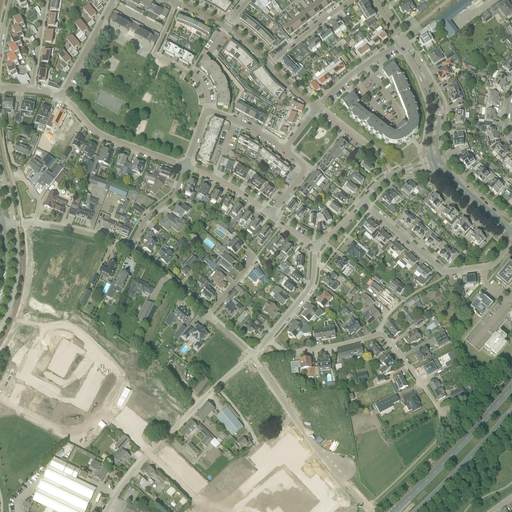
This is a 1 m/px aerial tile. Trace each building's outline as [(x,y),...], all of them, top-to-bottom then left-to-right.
[(25,0),(24,0),(17,0),(19,7),(21,6),(23,10),(28,7),(27,4),(25,0)] [(61,4),(61,0),(55,0),(53,0),(51,0),(52,0),(50,11),(49,11),(60,13),(60,8),(57,7),(58,5),(61,4)] [(105,0),(104,0),(84,0),(89,5),(91,4),(98,12),(103,8),(101,6),(102,4),(101,2),(103,0),(104,0),(105,1),(105,0)] [(126,0),(128,1),(125,6),(130,9),(134,0),(126,0)] [(134,0),(130,9),(134,11),(137,6),(138,7),(139,4),(144,7),(147,0),(134,0)] [(153,3),(153,2),(148,0),(147,0),(144,7),(148,9),(147,12),(148,12),(146,18),(151,20),(157,8),(154,7),(155,4),(153,3)] [(223,0),(220,0),(216,8),(221,10),(226,2),(223,0)] [(265,8),(270,3),(271,3),(267,0),(258,0),(259,1),(257,3),(256,3),(254,5),(258,8),(261,10),(264,12),(267,15),(269,13),(265,8)] [(267,0),(271,3),(270,3),(279,14),(281,12),(279,9),(279,8),(272,0),(267,0)] [(324,10),(328,6),(323,0),(320,0),(318,2),(324,10)] [(368,3),(367,3),(365,0),(356,6),(360,11),(369,5),(368,3)] [(469,5),(476,0),(462,0),(461,2),(466,9),(470,6),(469,5)] [(232,5),(227,2),(226,2),(221,10),(225,14),(232,5)] [(319,13),(324,10),(318,2),(313,5),(319,13)] [(511,14),(511,10),(506,2),(498,8),(495,5),(490,8),(494,14),(499,10),(504,17),(501,19),(503,21),(506,19),(511,14)] [(410,5),(409,6),(407,3),(402,6),(399,8),(400,9),(399,10),(401,12),(402,14),(407,11),(410,16),(415,13),(410,5)] [(419,13),(426,8),(423,4),(416,9),(419,13)] [(315,16),(319,13),(313,5),(309,9),(315,16)] [(370,8),(371,8),(369,5),(360,11),(363,16),(360,18),(372,11),(370,8)] [(96,16),(88,6),(84,10),(92,21),(87,25),(90,28),(95,23),(92,21),(94,19),(92,18),(95,15),(96,16)] [(164,8),(163,9),(161,7),(160,10),(157,8),(151,20),(155,22),(158,17),(159,18),(160,16),(165,18),(169,11),(164,8)] [(311,20),(315,16),(309,9),(305,12),(311,20)] [(120,17),(122,15),(115,11),(110,20),(113,22),(112,24),(119,28),(121,29),(128,33),(129,31),(135,34),(134,36),(141,40),(143,41),(149,45),(151,42),(154,44),(159,35),(152,31),(151,34),(142,29),(143,27),(130,20),(129,22),(120,17)] [(241,21),(240,23),(242,24),(241,25),(244,27),(250,19),(251,16),(244,11),(241,17),(242,18),(240,21),(241,21)] [(374,13),(373,13),(372,11),(360,18),(363,23),(364,22),(366,25),(374,20),(375,20),(373,17),(376,16),(374,13)] [(307,23),(311,20),(305,12),(301,15),(307,23)] [(58,20),(59,14),(53,13),(52,16),(48,15),(48,16),(50,16),(48,26),(47,26),(46,26),(57,28),(58,24),(55,23),(55,20),(58,20)] [(182,26),(185,16),(178,14),(177,18),(178,19),(176,24),(179,25),(182,26)] [(302,26),(307,23),(301,15),(296,19),(302,26)] [(187,28),(190,19),(185,16),(182,26),(187,28)] [(20,30),(25,27),(19,17),(14,20),(14,21),(16,28),(18,27),(20,30)] [(192,30),(196,21),(190,19),(187,28),(192,30)] [(248,30),(254,22),(250,19),(244,27),(248,30)] [(298,30),(302,26),(296,19),(292,22),(298,30)] [(341,23),(340,24),(337,19),(334,21),(335,22),(334,23),(339,30),(344,26),(341,23)] [(368,29),(376,23),(374,20),(366,25),(368,29)] [(197,32),(201,23),(196,21),(192,30),(197,32)] [(88,31),(80,22),(75,26),(81,32),(76,36),(81,43),(86,39),(84,36),(85,34),(84,33),(87,30),(88,31)] [(252,33),(259,26),(254,22),(248,30),(252,33)] [(294,33),(298,30),(292,22),(288,25),(294,33)] [(197,32),(195,35),(200,37),(201,35),(206,26),(201,23),(197,32)] [(332,23),(329,25),(333,29),(332,30),(334,34),(336,36),(341,32),(339,30),(334,23),(332,24),(332,23)] [(256,37),(265,28),(260,24),(259,26),(252,33),(256,37)] [(289,36),(294,33),(288,25),(283,28),(289,36)] [(432,31),(429,25),(424,30),(426,33),(421,36),(422,36),(423,38),(419,40),(420,42),(419,42),(422,46),(423,47),(426,45),(428,48),(427,49),(433,46),(433,45),(432,46),(430,43),(433,41),(428,33),(432,31)] [(208,29),(209,28),(206,26),(201,35),(206,37),(205,38),(208,40),(210,36),(209,35),(211,32),(210,31),(211,30),(208,29)] [(20,30),(18,27),(16,28),(12,30),(14,37),(16,36),(18,40),(24,37),(20,30)] [(381,30),(382,30),(380,27),(375,31),(376,31),(372,34),(380,43),(379,42),(380,40),(380,39),(382,41),(387,38),(381,30)] [(267,33),(269,32),(265,28),(256,37),(260,40),(267,33)] [(329,29),(327,31),(325,28),(323,30),(323,31),(322,32),(327,39),(333,34),(329,29)] [(56,33),(57,30),(50,29),(50,32),(46,32),(47,32),(45,43),(44,43),(51,44),(53,33),(56,33)] [(269,32),(267,33),(260,40),(264,44),(265,44),(271,38),(271,37),(272,36),(269,32)] [(322,43),(327,39),(322,32),(320,33),(320,32),(317,34),(321,39),(320,39),(322,43)] [(375,47),(380,43),(372,34),(374,36),(370,39),(368,37),(365,39),(371,47),(374,45),(375,47)] [(271,38),(265,44),(266,45),(266,46),(269,49),(272,46),(274,48),(276,46),(279,43),(280,42),(274,35),(271,38)] [(362,41),(358,44),(360,47),(365,54),(370,51),(368,49),(371,47),(365,39),(362,35),(360,37),(360,38),(362,41)] [(18,40),(16,36),(14,37),(11,39),(13,47),(15,46),(17,49),(22,46),(18,40)] [(79,46),(80,46),(72,37),(67,41),(72,47),(67,52),(73,58),(78,54),(76,51),(77,50),(76,48),(79,46)] [(318,41),(317,42),(313,37),(311,39),(312,40),(310,41),(315,48),(320,44),(318,41)] [(170,44),(171,43),(168,41),(163,50),(166,51),(165,53),(169,55),(174,47),(170,44)] [(311,52),(315,48),(310,41),(309,42),(308,41),(306,43),(309,48),(308,49),(311,52)] [(229,55),(235,46),(229,42),(224,51),(229,55)] [(17,49),(15,46),(13,47),(9,48),(9,49),(11,56),(13,55),(15,59),(15,58),(21,55),(17,49)] [(232,60),(234,58),(240,50),(235,46),(229,55),(228,57),(232,60)] [(179,47),(178,49),(174,47),(169,55),(174,58),(175,56),(177,57),(182,49),(179,47)] [(361,57),(365,54),(360,47),(355,50),(354,48),(351,50),(357,58),(359,56),(361,57)] [(53,56),(54,50),(47,49),(47,52),(43,51),(42,51),(44,52),(42,62),(41,62),(48,64),(49,56),(53,56)] [(184,52),(185,50),(182,49),(177,57),(180,59),(179,61),(183,63),(188,54),(184,52)] [(238,62),(245,54),(240,50),(234,58),(238,62)] [(437,54),(439,52),(438,50),(436,51),(428,56),(434,65),(441,61),(443,59),(441,55),(439,56),(437,54)] [(449,54),(445,57),(447,61),(450,59),(455,56),(456,56),(453,50),(449,53),(449,54)] [(71,62),(63,52),(59,56),(67,67),(62,71),(65,73),(69,69),(67,67),(68,65),(67,64),(70,61),(71,62)] [(193,55),(192,56),(188,54),(183,63),(188,65),(189,63),(192,65),(196,56),(193,55)] [(241,65),(249,58),(245,54),(238,62),(241,65)] [(290,57),(291,56),(289,54),(284,59),(285,60),(282,64),(284,66),(283,67),(285,69),(293,61),(290,57)] [(15,58),(15,59),(13,55),(11,56),(8,58),(10,65),(12,64),(14,68),(19,65),(15,58)] [(440,72),(437,73),(439,77),(438,77),(440,81),(441,80),(441,81),(446,78),(446,79),(451,76),(452,76),(454,74),(450,68),(455,66),(454,64),(458,61),(455,56),(450,59),(447,61),(443,63),(446,68),(442,70),(442,69),(439,71),(440,72)] [(208,60),(209,59),(205,57),(200,66),(202,67),(201,69),(207,74),(209,73),(210,75),(218,68),(215,65),(208,60)] [(338,59),(333,62),(335,65),(341,72),(345,69),(344,67),(347,65),(341,57),(338,60),(338,59)] [(245,69),(253,62),(249,58),(241,65),(245,69)] [(290,73),(298,65),(293,61),(285,69),(287,71),(288,70),(290,73)] [(249,74),(257,67),(253,62),(245,69),(249,74)] [(325,63),(323,64),(326,68),(332,76),(335,74),(336,76),(341,72),(335,65),(333,62),(329,66),(328,67),(325,63)] [(469,66),(470,66),(462,62),(461,64),(465,71),(469,66)] [(511,68),(506,63),(503,66),(502,65),(500,65),(497,69),(499,71),(504,74),(507,71),(510,74),(511,71),(511,68)] [(18,76),(14,68),(12,64),(10,65),(6,67),(6,68),(8,75),(10,74),(13,79),(16,77),(20,84),(20,83),(20,84),(28,84),(27,81),(30,80),(27,75),(24,76),(18,76)] [(332,76),(326,68),(323,64),(321,67),(325,73),(321,76),(326,83),(331,80),(329,78),(332,76)] [(405,125),(405,124),(404,125),(403,125),(402,126),(401,126),(400,127),(398,129),(396,131),(398,133),(394,134),(389,130),(388,130),(356,105),(359,103),(353,94),(342,102),(351,114),(350,115),(350,116),(351,115),(353,116),(352,117),(353,118),(355,120),(356,119),(358,120),(357,121),(357,122),(358,122),(360,124),(361,123),(363,124),(362,125),(362,126),(363,126),(366,128),(366,127),(368,128),(368,129),(367,130),(368,130),(371,132),(372,131),(373,133),(373,134),(373,133),(373,134),(374,134),(376,136),(377,135),(379,137),(378,138),(379,138),(381,140),(383,138),(384,139),(384,140),(385,140),(386,141),(387,142),(388,142),(389,143),(390,143),(391,143),(392,144),(393,144),(394,144),(395,144),(396,144),(397,144),(398,144),(399,144),(400,143),(401,143),(402,143),(402,142),(403,142),(404,142),(405,141),(406,143),(405,143),(406,143),(407,143),(408,142),(409,142),(410,141),(409,138),(413,135),(413,134),(414,134),(415,133),(416,132),(416,131),(417,130),(417,129),(418,128),(418,127),(418,126),(418,125),(419,124),(419,123),(419,121),(418,120),(418,119),(418,118),(417,117),(417,116),(417,115),(416,114),(416,113),(418,113),(417,110),(417,109),(416,109),(415,109),(415,107),(416,107),(414,104),(414,103),(413,103),(412,101),(413,100),(412,97),(412,96),(412,97),(411,97),(410,95),(411,94),(410,91),(410,90),(409,90),(408,91),(407,89),(408,88),(407,85),(407,84),(406,85),(405,82),(406,82),(405,79),(405,78),(404,78),(403,79),(402,76),(404,76),(403,75),(402,76),(393,64),(382,72),(389,81),(392,78),(407,117),(406,117),(408,123),(406,127),(405,125)] [(303,68),(302,69),(298,65),(290,73),(292,75),(291,75),(294,78),(297,75),(298,76),(296,78),(299,80),(299,79),(306,71),(303,68)] [(220,71),(218,68),(210,75),(211,76),(210,77),(214,85),(216,84),(217,86),(226,82),(225,79),(224,79),(220,71)] [(253,82),(256,80),(265,73),(262,69),(253,74),(252,73),(249,75),(253,82)] [(41,71),(39,71),(41,71),(39,82),(38,82),(42,83),(41,86),(48,87),(51,87),(57,90),(58,90),(59,90),(59,89),(60,89),(60,87),(57,86),(57,85),(52,83),(48,82),(50,72),(41,71)] [(503,77),(504,74),(499,71),(497,74),(497,75),(495,79),(505,85),(506,83),(505,83),(505,82),(506,79),(503,77)] [(260,84),(268,77),(265,73),(256,80),(260,84)] [(315,77),(312,79),(320,90),(318,87),(320,86),(319,84),(320,84),(322,86),(326,83),(321,76),(319,74),(318,73),(314,76),(315,77)] [(264,89),(272,81),(268,77),(260,84),(264,89)] [(305,89),(305,90),(311,94),(314,92),(316,93),(320,90),(312,79),(313,80),(314,83),(310,86),(309,87),(305,89)] [(450,88),(447,89),(448,92),(448,93),(448,95),(449,96),(459,92),(462,91),(460,87),(459,86),(455,79),(451,81),(447,83),(450,88)] [(504,86),(505,85),(495,79),(493,83),(489,81),(488,83),(487,82),(485,86),(490,88),(496,90),(497,87),(501,89),(502,86),(503,86),(504,86)] [(245,89),(248,86),(243,80),(242,81),(240,83),(245,89)] [(268,93),(276,85),(272,81),(264,89),(268,93)] [(227,86),(228,86),(226,82),(217,86),(218,88),(216,89),(218,97),(220,97),(220,99),(230,99),(230,94),(229,94),(227,86)] [(273,97),(280,89),(276,85),(268,93),(273,97)] [(495,94),(496,90),(490,88),(489,93),(488,98),(499,101),(500,99),(498,99),(498,98),(499,95),(495,94)] [(279,101),(285,93),(280,89),(273,97),(279,101)] [(459,92),(449,96),(450,98),(451,100),(451,99),(453,103),(456,101),(457,106),(465,104),(463,96),(461,97),(459,92)] [(499,102),(499,101),(488,98),(486,103),(485,107),(492,108),(492,105),(496,106),(497,103),(498,102),(499,102)] [(9,99),(10,99),(4,100),(4,105),(5,105),(5,109),(10,110),(10,111),(13,111),(14,107),(13,107),(13,101),(9,100),(9,99)] [(230,103),(230,99),(220,99),(220,101),(218,101),(217,106),(224,106),(224,108),(226,109),(227,109),(228,109),(228,108),(228,107),(229,107),(230,103)] [(302,108),(304,104),(298,99),(295,105),(292,103),(292,104),(291,103),(289,108),(287,107),(302,114),(304,108),(302,108)] [(245,102),(245,101),(243,104),(239,112),(244,115),(249,104),(245,102)] [(236,106),(234,109),(239,112),(243,104),(239,102),(238,103),(237,104),(237,105),(236,106)] [(22,103),(21,111),(32,113),(33,114),(34,105),(30,104),(27,103),(26,104),(22,103)] [(253,109),(254,107),(249,104),(244,115),(249,117),(253,109)] [(37,116),(35,123),(46,127),(47,123),(51,115),(48,114),(48,112),(50,109),(49,109),(49,108),(46,107),(45,107),(43,107),(39,117),(37,116)] [(286,109),(286,110),(288,112),(286,117),(296,121),(297,117),(296,117),(297,115),(295,114),(296,111),(301,113),(302,114),(287,107),(286,109)] [(491,111),(492,108),(485,107),(485,111),(484,116),(496,118),(496,116),(495,116),(495,115),(495,112),(491,111)] [(253,109),(249,117),(253,120),(258,112),(253,109)] [(466,113),(466,110),(460,109),(460,113),(456,112),(455,116),(454,116),(453,118),(465,119),(465,113),(466,113)] [(47,123),(46,126),(51,129),(54,125),(58,127),(64,115),(57,112),(55,117),(51,115),(47,123)] [(258,112),(253,120),(258,122),(262,115),(258,112)] [(263,125),(267,117),(262,115),(258,122),(263,125)] [(496,119),(496,118),(484,116),(484,122),(483,121),(483,124),(478,124),(478,126),(475,125),(475,128),(478,128),(480,127),(491,126),(491,123),(494,123),(494,120),(495,119),(496,119)] [(277,120),(276,122),(277,122),(277,123),(289,128),(291,125),(292,125),(293,124),(294,124),(296,121),(286,117),(284,121),(279,119),(277,120)] [(453,118),(453,120),(454,120),(455,120),(455,124),(457,124),(457,127),(459,127),(464,128),(465,128),(465,124),(465,119),(453,118)] [(214,120),(215,119),(212,119),(211,122),(209,130),(207,132),(219,136),(223,124),(223,123),(220,121),(220,122),(214,120)] [(277,123),(274,122),(271,129),(274,131),(285,136),(287,130),(284,129),(286,129),(286,127),(289,128),(277,123)] [(62,132),(61,136),(67,139),(64,143),(68,145),(73,138),(71,137),(75,128),(71,125),(70,126),(68,125),(63,133),(62,132)] [(485,132),(487,137),(498,134),(497,132),(496,133),(495,132),(494,129),(492,130),(491,126),(480,127),(482,132),(483,133),(485,132)] [(466,136),(466,132),(465,130),(459,131),(460,134),(453,135),(454,141),(453,141),(463,140),(463,136),(466,136)] [(214,149),(219,136),(207,132),(207,135),(204,143),(202,145),(214,149)] [(79,137),(81,135),(78,134),(74,142),(72,146),(75,147),(75,148),(79,150),(82,146),(81,145),(84,140),(79,137)] [(497,136),(498,135),(498,134),(487,137),(488,143),(487,143),(489,148),(495,144),(496,144),(495,141),(498,140),(497,137),(497,136)] [(245,136),(244,138),(241,136),(238,143),(243,146),(247,138),(245,136)] [(35,148),(39,138),(35,137),(31,146),(35,148)] [(247,138),(243,146),(245,147),(243,150),(246,151),(247,148),(251,142),(249,140),(249,139),(247,138)] [(344,150),(348,145),(341,140),(337,144),(344,150)] [(467,143),(466,143),(466,140),(463,140),(453,141),(454,147),(461,146),(463,151),(469,148),(467,146),(467,143)] [(254,142),(253,143),(251,142),(247,148),(252,151),(256,143),(254,142)] [(93,144),(92,144),(89,143),(84,153),(88,155),(87,157),(91,159),(95,151),(94,150),(96,147),(95,146),(95,145),(93,144)] [(258,146),(259,144),(256,143),(252,151),(250,154),(255,156),(261,147),(258,146)] [(30,151),(31,149),(17,144),(14,151),(28,157),(28,156),(31,157),(33,152),(30,151)] [(335,146),(333,148),(341,154),(343,156),(347,152),(344,150),(337,144),(336,147),(335,146)] [(501,144),(498,147),(495,144),(489,148),(490,148),(493,152),(494,151),(497,155),(506,148),(505,146),(504,147),(503,147),(501,144)] [(209,162),(214,149),(202,145),(202,148),(198,157),(197,160),(199,161),(202,163),(205,165),(206,161),(208,162),(209,162)] [(109,151),(109,150),(104,148),(104,149),(103,148),(99,158),(96,157),(91,173),(96,175),(99,165),(100,166),(101,163),(109,166),(110,162),(113,153),(109,151)] [(338,158),(341,154),(333,148),(332,150),(333,150),(331,153),(338,158)] [(474,156),(470,151),(469,148),(463,151),(465,155),(459,160),(463,164),(474,156)] [(506,150),(507,149),(506,148),(497,155),(501,159),(504,163),(508,158),(506,155),(509,153),(506,151),(506,150)] [(67,159),(71,151),(67,149),(63,156),(67,159)] [(268,149),(267,151),(264,149),(260,155),(262,156),(260,159),(262,160),(264,158),(270,151),(268,149)] [(50,151),(48,154),(55,159),(60,161),(62,157),(50,151)] [(271,154),(272,153),(270,151),(264,158),(268,161),(273,156),(271,154)] [(334,162),(338,158),(331,153),(327,157),(334,162)] [(33,160),(29,166),(34,170),(33,171),(38,174),(43,167),(42,166),(43,165),(48,169),(55,160),(48,155),(42,162),(38,160),(35,158),(34,160),(33,160)] [(124,155),(123,156),(119,155),(117,160),(118,160),(116,165),(119,166),(122,173),(119,180),(123,182),(126,175),(128,169),(124,167),(125,164),(127,164),(126,162),(127,158),(125,157),(124,155)] [(276,156),(275,157),(273,156),(268,161),(273,165),(278,158),(276,156)] [(475,167),(480,163),(474,156),(463,164),(463,165),(464,164),(467,169),(473,165),(475,167)] [(331,167),(334,162),(327,157),(326,159),(325,159),(323,161),(331,167)] [(222,158),(219,165),(220,164),(226,167),(225,171),(231,173),(233,168),(234,163),(229,161),(229,160),(222,158)] [(279,161),(280,159),(278,158),(273,165),(277,168),(281,162),(279,161)] [(89,176),(94,163),(89,161),(84,174),(89,176)] [(141,175),(144,164),(137,161),(136,164),(135,163),(132,170),(128,169),(126,175),(132,177),(133,175),(135,175),(137,174),(141,175)] [(240,167),(241,165),(235,161),(234,163),(233,168),(236,170),(233,174),(239,177),(244,169),(240,167)] [(327,171),(331,167),(323,161),(322,163),(323,163),(321,165),(327,171)] [(365,163),(363,161),(357,168),(363,173),(365,170),(370,174),(370,173),(371,173),(373,170),(373,169),(370,167),(370,166),(368,165),(365,163)] [(285,163),(284,164),(281,162),(277,168),(279,170),(277,172),(279,174),(281,171),(287,164),(285,163)] [(476,173),(473,176),(478,180),(484,172),(486,169),(483,167),(482,165),(480,163),(475,167),(478,170),(476,173)] [(289,166),(287,164),(281,171),(285,175),(285,176),(286,177),(287,178),(291,173),(289,171),(290,169),(288,167),(289,166)] [(324,175),(327,171),(321,165),(317,170),(324,175)] [(45,173),(39,180),(49,187),(54,180),(63,168),(59,166),(53,175),(51,178),(45,173)] [(165,168),(165,169),(162,168),(160,172),(159,171),(158,173),(156,172),(155,173),(154,173),(152,176),(159,178),(160,175),(169,179),(172,172),(168,170),(168,169),(167,169),(165,168)] [(248,169),(247,171),(244,169),(239,177),(244,180),(247,176),(250,178),(249,178),(254,172),(253,172),(248,169)] [(61,172),(54,182),(58,185),(66,175),(65,175),(66,175),(67,173),(63,170),(62,172),(61,172)] [(357,175),(358,174),(354,171),(350,176),(349,175),(347,178),(354,184),(356,182),(361,185),(361,184),(362,184),(364,181),(361,178),(361,177),(359,176),(357,175)] [(254,172),(249,178),(249,179),(250,178),(253,180),(249,185),(253,189),(254,188),(261,180),(257,178),(259,176),(254,172)] [(319,182),(323,177),(316,172),(312,176),(319,182)] [(489,180),(493,175),(489,172),(487,174),(484,172),(478,180),(478,179),(483,183),(487,178),(489,180)] [(152,176),(145,173),(141,183),(144,184),(146,180),(154,183),(154,184),(155,185),(150,192),(154,195),(163,185),(159,182),(160,179),(159,178),(152,176)] [(495,182),(497,179),(493,175),(489,180),(492,182),(487,188),(492,191),(498,184),(495,182)] [(316,186),(319,182),(312,176),(309,180),(316,186)] [(89,177),(87,183),(93,185),(95,179),(92,178),(89,177)] [(193,192),(197,181),(194,180),(194,182),(190,181),(189,182),(188,183),(187,185),(188,186),(185,193),(191,195),(190,199),(187,198),(186,202),(191,204),(196,193),(193,192)] [(264,182),(263,182),(261,180),(254,188),(259,192),(262,188),(265,190),(269,184),(265,181),(264,182)] [(312,190),(316,186),(309,180),(306,185),(312,190)] [(503,192),(507,187),(500,181),(498,184),(492,191),(492,192),(492,191),(497,195),(501,190),(503,192)] [(349,183),(347,182),(341,189),(347,193),(349,191),(353,194),(354,193),(355,193),(356,190),(357,190),(354,187),(354,186),(351,185),(349,183)] [(417,184),(415,186),(410,182),(406,186),(412,192),(413,193),(416,190),(418,192),(422,188),(417,184)] [(109,191),(126,198),(129,190),(112,183),(109,191)] [(268,186),(269,185),(269,184),(265,190),(262,194),(267,198),(270,194),(272,196),(272,197),(277,190),(272,187),(271,188),(268,186)] [(206,187),(207,186),(204,185),(203,185),(198,195),(203,197),(200,202),(205,205),(206,202),(208,199),(209,197),(206,195),(210,188),(206,187)] [(309,194),(312,190),(306,185),(302,189),(309,194)] [(45,186),(37,193),(39,195),(47,188),(45,186)] [(406,186),(405,186),(401,190),(403,192),(401,194),(409,202),(413,198),(410,195),(412,192),(406,186)] [(311,196),(309,194),(302,189),(299,193),(306,199),(307,200),(311,196)] [(134,202),(139,194),(132,190),(127,198),(134,202)] [(337,193),(334,198),(336,199),(339,201),(340,203),(341,203),(344,206),(345,205),(347,203),(347,202),(348,201),(343,198),(345,195),(339,190),(336,193),(337,193)] [(386,195),(394,202),(397,205),(401,200),(401,199),(403,197),(402,196),(398,193),(396,195),(391,191),(387,196),(386,195)] [(50,192),(44,206),(52,210),(52,209),(63,213),(65,209),(67,202),(61,200),(57,198),(58,196),(55,194),(50,192)] [(216,192),(214,195),(213,196),(213,198),(211,201),(212,201),(210,203),(218,207),(221,201),(219,199),(221,194),(218,192),(217,192),(216,192)] [(430,209),(439,198),(435,194),(430,200),(428,198),(423,203),(430,209)] [(394,202),(386,195),(382,200),(388,205),(385,208),(390,212),(393,215),(396,212),(396,211),(395,210),(395,209),(394,208),(394,207),(393,206),(391,204),(393,202),(394,202)] [(294,200),(296,198),(293,196),(286,205),(288,207),(286,210),(287,211),(287,212),(290,213),(293,210),(294,210),(295,208),(298,203),(294,200)] [(90,221),(97,201),(90,198),(87,205),(89,206),(87,210),(80,207),(82,202),(80,201),(75,216),(76,216),(90,221)] [(225,202),(224,204),(222,207),(221,209),(226,212),(224,214),(227,216),(232,208),(230,206),(233,201),(232,201),(230,199),(229,199),(228,198),(226,202),(225,202)] [(439,198),(432,206),(435,209),(433,211),(437,215),(442,210),(439,208),(441,206),(444,203),(439,199),(440,198),(439,198)] [(336,207),(338,204),(333,200),(327,207),(329,208),(332,210),(333,212),(334,212),(337,215),(338,214),(340,212),(340,211),(341,210),(336,207)] [(75,216),(80,201),(79,201),(77,205),(73,203),(68,215),(75,217),(75,216)] [(122,207),(119,205),(114,219),(119,221),(122,215),(119,214),(122,207)] [(177,207),(173,213),(180,218),(181,219),(185,214),(187,215),(191,209),(186,206),(186,207),(183,205),(181,208),(180,207),(178,209),(177,207)] [(240,206),(239,206),(238,205),(236,209),(235,209),(234,211),(229,217),(230,217),(230,216),(234,219),(234,220),(233,223),(235,224),(242,215),(239,213),(243,209),(242,208),(240,206)] [(304,207),(300,205),(296,210),(296,211),(298,213),(295,217),(296,218),(296,219),(299,220),(299,221),(306,213),(308,214),(310,211),(308,209),(307,210),(304,207)] [(442,210),(437,215),(441,218),(443,216),(446,218),(453,210),(453,211),(448,207),(446,210),(444,212),(442,210)] [(405,213),(408,211),(405,209),(401,214),(403,216),(399,221),(404,224),(410,217),(405,213)] [(326,212),(325,210),(318,214),(319,222),(324,219),(327,224),(329,224),(331,222),(331,221),(329,217),(328,215),(326,212)] [(453,220),(458,214),(453,210),(446,218),(444,221),(451,227),(455,222),(453,220)] [(252,216),(251,216),(250,213),(248,213),(245,216),(244,216),(243,218),(241,220),(240,220),(238,224),(239,224),(244,226),(243,228),(245,230),(251,223),(249,221),(252,216)] [(319,222),(318,214),(310,213),(310,216),(309,219),(308,221),(309,222),(308,226),(309,226),(312,227),(313,227),(314,227),(315,221),(319,222)] [(176,219),(174,221),(167,215),(164,219),(165,219),(163,221),(162,220),(159,224),(166,230),(169,226),(178,233),(184,225),(178,220),(176,219)] [(410,217),(404,224),(408,228),(411,225),(412,223),(414,225),(419,220),(416,218),(416,219),(411,215),(410,217)] [(109,220),(110,218),(106,216),(101,227),(113,231),(116,223),(109,220)] [(127,224),(130,218),(126,217),(123,223),(125,223),(124,226),(124,227),(121,235),(127,237),(132,226),(127,224)] [(460,230),(467,222),(463,218),(458,224),(455,222),(451,227),(454,229),(454,230),(454,231),(455,231),(456,231),(457,231),(457,230),(459,228),(461,230),(460,230)] [(261,223),(259,220),(258,220),(257,220),(254,223),(253,223),(252,225),(251,228),(249,227),(247,230),(252,234),(252,235),(254,237),(260,230),(258,228),(261,223)] [(367,231),(374,223),(369,220),(365,224),(363,223),(359,227),(361,229),(363,227),(367,231)] [(421,222),(419,220),(414,225),(417,227),(412,232),(417,236),(423,229),(419,225),(421,222)] [(467,223),(467,222),(460,230),(463,233),(461,235),(465,239),(469,234),(467,232),(471,227),(467,223)] [(374,232),(378,227),(374,223),(367,231),(368,231),(366,233),(370,236),(370,237),(372,239),(376,234),(374,232)] [(124,227),(124,226),(118,224),(114,232),(121,235),(124,227)] [(161,230),(159,228),(155,225),(152,229),(158,233),(161,230)] [(232,236),(235,233),(231,229),(229,227),(225,230),(232,236)] [(260,244),(262,246),(271,236),(268,234),(270,231),(270,230),(268,228),(267,228),(266,227),(263,230),(262,230),(262,233),(260,235),(258,237),(262,240),(260,244)] [(427,232),(423,229),(417,236),(421,240),(426,235),(428,236),(432,232),(429,230),(427,232)] [(474,242),(481,234),(476,230),(472,236),(469,234),(465,239),(469,242),(472,239),(475,242),(474,242)] [(381,242),(387,235),(383,231),(378,236),(376,234),(372,239),(374,241),(376,238),(381,242)] [(144,247),(143,249),(146,251),(146,250),(150,253),(151,253),(153,249),(154,249),(155,249),(156,247),(155,246),(156,244),(153,242),(154,241),(152,240),(155,236),(150,233),(149,233),(149,232),(144,241),(146,242),(145,243),(146,244),(144,247)] [(430,247),(436,240),(438,237),(432,232),(428,236),(430,238),(426,243),(430,247)] [(481,235),(481,234),(474,242),(475,243),(479,246),(477,249),(479,251),(483,246),(481,244),(485,239),(481,235)] [(387,243),(391,239),(387,235),(381,242),(379,244),(383,248),(381,251),(383,253),(385,250),(389,245),(387,243)] [(240,243),(234,238),(227,247),(235,254),(242,246),(240,243)] [(266,250),(268,252),(271,249),(271,250),(275,254),(279,250),(278,249),(280,247),(281,246),(281,245),(284,241),(283,241),(282,238),(280,238),(279,238),(277,241),(274,239),(266,250)] [(443,241),(441,244),(436,240),(430,247),(434,251),(439,246),(441,248),(445,243),(443,241)] [(394,253),(400,246),(396,242),(392,247),(389,245),(385,250),(387,252),(389,250),(394,253)] [(445,247),(447,245),(445,243),(441,248),(443,250),(439,255),(443,258),(449,251),(445,247)] [(292,248),(292,247),(291,246),(289,245),(288,244),(285,248),(284,248),(283,250),(282,252),(281,252),(280,254),(278,253),(284,258),(281,262),(284,264),(286,261),(291,255),(289,253),(292,248)] [(360,261),(365,254),(353,244),(351,246),(351,247),(352,248),(351,249),(350,248),(350,249),(346,253),(347,255),(348,256),(349,256),(353,259),(355,257),(360,261)] [(164,245),(158,253),(159,255),(162,257),(160,260),(167,264),(170,260),(169,260),(173,255),(174,254),(168,249),(167,251),(167,250),(165,249),(167,246),(164,245)] [(228,256),(230,254),(219,245),(215,250),(221,255),(216,261),(213,258),(210,261),(218,268),(220,265),(229,272),(233,268),(231,267),(235,262),(228,256)] [(396,260),(393,263),(395,265),(396,264),(398,262),(402,257),(400,255),(405,250),(400,246),(394,253),(398,257),(396,260)] [(449,251),(443,258),(448,262),(450,259),(452,257),(454,259),(458,255),(456,253),(454,255),(450,251),(449,251)] [(302,257),(303,256),(297,252),(293,257),(294,259),(294,264),(297,264),(297,268),(298,268),(300,269),(301,268),(303,268),(303,258),(302,258),(302,257)] [(374,261),(376,259),(368,252),(366,255),(374,261)] [(402,257),(398,262),(405,267),(407,265),(413,257),(409,254),(405,259),(402,257)] [(189,269),(197,260),(191,255),(186,261),(185,261),(180,266),(184,270),(181,273),(186,277),(192,271),(189,269)] [(202,263),(207,258),(203,255),(198,260),(202,263)] [(414,266),(418,261),(413,257),(407,265),(411,268),(409,271),(411,273),(416,268),(414,266)] [(210,261),(207,258),(204,262),(209,266),(208,267),(216,274),(211,280),(216,284),(215,285),(220,289),(224,284),(222,282),(225,279),(222,276),(218,273),(219,272),(218,271),(219,269),(221,270),(218,268),(210,261)] [(346,266),(348,263),(342,258),(340,261),(338,259),(333,265),(337,269),(341,272),(346,266)] [(101,270),(99,272),(100,273),(108,277),(112,279),(112,277),(113,278),(114,275),(114,274),(115,271),(114,270),(117,265),(116,265),(116,264),(113,263),(110,262),(109,263),(108,262),(106,266),(103,265),(102,267),(101,270)] [(497,276),(496,277),(504,284),(502,285),(505,288),(507,286),(508,287),(511,281),(511,264),(509,262),(501,270),(499,273),(498,273),(497,274),(497,275),(497,276)] [(418,278),(426,269),(422,265),(418,270),(416,268),(411,273),(418,278)] [(301,282),(301,281),(302,280),(296,275),(298,273),(291,267),(288,270),(292,272),(288,277),(293,280),(294,282),(295,282),(298,285),(299,284),(301,282)] [(426,269),(418,278),(421,281),(422,282),(421,284),(423,285),(425,284),(429,279),(427,278),(428,276),(431,273),(426,269)] [(253,270),(247,277),(248,277),(251,280),(254,282),(256,279),(258,281),(258,280),(260,283),(261,282),(264,281),(263,279),(264,277),(264,276),(263,277),(258,270),(255,272),(253,271),(254,270),(253,270)] [(107,296),(111,298),(114,292),(114,291),(116,287),(122,290),(128,276),(121,273),(116,283),(114,281),(106,297),(107,296)] [(335,282),(338,278),(332,273),(329,277),(327,276),(322,282),(333,291),(336,291),(339,287),(338,284),(335,282)] [(94,287),(98,277),(94,275),(89,285),(94,287)] [(376,276),(374,275),(372,278),(373,279),(373,280),(379,284),(382,280),(376,276)] [(475,276),(461,278),(462,286),(476,284),(475,276)] [(205,284),(207,282),(202,277),(198,282),(206,289),(202,295),(205,297),(204,298),(209,302),(213,297),(212,297),(214,294),(210,291),(211,290),(205,284)] [(294,292),(294,290),(295,289),(288,284),(290,282),(285,277),(283,280),(285,281),(281,285),(283,287),(286,289),(287,291),(288,291),(291,294),(292,293),(294,292)] [(138,281),(138,280),(136,279),(135,282),(133,281),(130,287),(126,296),(132,299),(136,292),(140,294),(141,292),(144,294),(145,292),(150,295),(153,290),(147,287),(148,285),(138,281)] [(402,285),(398,282),(395,279),(388,287),(393,291),(394,290),(400,295),(405,289),(401,286),(402,285)] [(379,296),(383,291),(373,282),(369,287),(379,296)] [(280,293),(282,290),(277,287),(270,295),(275,300),(283,306),(288,299),(280,293)] [(86,291),(80,305),(84,307),(91,294),(86,291)] [(324,292),(324,293),(322,291),(320,294),(322,295),(319,298),(319,299),(320,298),(321,299),(317,304),(322,308),(324,306),(326,307),(329,307),(329,304),(333,299),(324,292)] [(356,294),(350,302),(353,305),(359,297),(358,296),(356,294)] [(371,305),(374,303),(364,294),(360,298),(367,306),(369,303),(371,305)] [(484,297),(484,298),(479,294),(481,295),(469,309),(481,318),(492,305),(484,298),(484,297)] [(239,304),(238,305),(233,300),(224,309),(232,316),(235,313),(237,315),(243,308),(239,304)] [(148,325),(157,306),(146,301),(137,319),(148,325)] [(270,303),(270,304),(268,302),(264,307),(266,308),(263,312),(272,319),(277,313),(276,313),(278,310),(270,303)] [(112,305),(108,314),(112,316),(117,307),(116,307),(112,305)] [(319,309),(317,311),(310,305),(306,309),(306,310),(301,316),(309,322),(314,315),(318,318),(325,314),(319,309)] [(346,307),(343,311),(349,316),(352,312),(346,307)] [(368,326),(380,316),(373,307),(368,311),(368,312),(365,315),(364,316),(362,317),(362,319),(368,326)] [(168,319),(165,322),(168,325),(173,319),(175,317),(183,323),(184,324),(190,317),(180,308),(174,315),(172,313),(169,316),(167,318),(168,319)] [(405,308),(400,312),(403,316),(404,318),(405,318),(409,314),(412,312),(413,311),(412,310),(410,309),(407,311),(405,308)] [(418,319),(414,314),(413,313),(410,315),(405,319),(410,325),(418,319)] [(421,317),(413,323),(416,328),(425,321),(421,317)] [(249,318),(244,325),(247,328),(248,329),(248,330),(248,331),(248,332),(249,333),(250,333),(251,332),(252,332),(256,336),(259,332),(260,332),(260,333),(263,330),(261,329),(261,328),(260,328),(263,325),(257,320),(256,319),(253,322),(252,321),(249,318)] [(355,334),(361,329),(352,318),(350,320),(352,323),(348,326),(347,325),(343,328),(347,333),(348,332),(350,336),(354,333),(355,334)] [(390,331),(400,323),(398,320),(394,323),(392,321),(385,326),(390,331)] [(293,326),(288,332),(289,334),(289,335),(289,336),(289,337),(290,337),(290,338),(291,338),(292,338),(292,337),(293,337),(295,338),(301,331),(305,334),(311,334),(310,327),(306,324),(303,328),(295,322),(292,325),(293,326)] [(398,328),(402,325),(400,323),(390,331),(394,337),(401,332),(398,328)] [(202,328),(198,325),(193,330),(190,327),(182,337),(185,339),(187,339),(192,333),(200,340),(195,346),(195,348),(198,351),(204,344),(202,342),(209,334),(205,331),(202,328)] [(177,333),(180,336),(186,329),(182,326),(177,333)] [(334,328),(333,326),(329,326),(329,328),(324,328),(324,330),(321,330),(321,331),(314,332),(315,338),(322,337),(322,340),(336,338),(334,328)] [(415,343),(422,338),(415,329),(410,333),(406,336),(406,337),(403,339),(409,346),(414,342),(415,343)] [(444,332),(433,337),(434,338),(438,345),(443,342),(444,345),(450,342),(445,333),(444,332)] [(504,341),(506,339),(499,333),(497,335),(496,335),(484,349),(488,353),(490,355),(490,354),(494,358),(507,343),(504,341)] [(36,340),(17,377),(27,382),(25,384),(50,397),(51,396),(56,398),(58,393),(53,391),(55,388),(29,375),(45,345),(36,340)] [(63,340),(48,369),(54,372),(53,373),(58,375),(60,371),(65,373),(78,348),(63,340)] [(374,356),(376,359),(378,357),(383,353),(374,342),(371,345),(371,344),(370,344),(367,345),(369,352),(370,353),(373,352),(374,352),(374,353),(376,355),(374,356)] [(350,357),(363,353),(361,346),(349,349),(350,357)] [(425,348),(414,356),(417,360),(418,360),(419,360),(420,362),(423,360),(423,362),(431,356),(425,348)] [(344,358),(350,357),(349,349),(338,352),(343,370),(346,369),(344,358)] [(451,361),(445,365),(447,368),(459,362),(453,352),(450,354),(453,359),(451,360),(451,361)] [(380,361),(385,367),(379,372),(382,375),(390,367),(389,367),(393,363),(389,358),(388,359),(385,356),(380,361)] [(329,359),(328,359),(328,357),(323,357),(323,360),(317,360),(318,368),(314,368),(315,377),(319,377),(319,371),(330,370),(330,363),(330,362),(329,362),(329,359)] [(313,368),(311,369),(310,359),(303,360),(303,359),(300,359),(300,360),(301,370),(307,369),(308,378),(313,378),(313,372),(314,372),(313,368)] [(437,372),(436,372),(441,369),(436,360),(431,363),(432,364),(423,369),(425,372),(424,372),(425,374),(426,374),(428,377),(437,372)] [(91,370),(75,400),(78,402),(76,406),(81,409),(81,408),(87,412),(105,377),(91,370)] [(359,375),(356,375),(357,382),(368,379),(366,373),(359,375)] [(396,375),(392,377),(393,378),(400,391),(407,387),(408,387),(400,373),(396,375)] [(209,381),(205,378),(202,376),(198,382),(195,379),(192,383),(195,386),(191,391),(198,395),(209,381)] [(383,376),(375,378),(377,384),(385,381),(383,376)] [(433,393),(441,388),(436,380),(429,384),(433,393)] [(438,401),(446,397),(441,388),(433,393),(438,401)] [(451,401),(465,395),(463,389),(449,396),(451,401)] [(396,395),(375,405),(378,412),(380,414),(393,407),(392,405),(399,401),(396,395)] [(412,410),(413,412),(421,408),(415,397),(409,400),(406,395),(402,398),(404,403),(407,401),(409,405),(406,406),(409,412),(412,410)] [(215,410),(211,406),(207,403),(200,412),(207,418),(207,417),(212,422),(213,422),(208,417),(212,413),(215,410)] [(225,410),(216,418),(232,437),(239,431),(243,427),(237,420),(227,408),(225,410)] [(207,417),(207,418),(200,412),(195,417),(202,423),(204,421),(209,426),(212,422),(207,417)] [(197,427),(196,425),(192,422),(181,433),(186,438),(197,427)] [(200,425),(197,429),(198,430),(206,438),(201,443),(206,448),(210,444),(215,439),(211,435),(203,427),(201,425),(200,425)] [(265,445),(251,458),(259,467),(262,471),(263,471),(265,473),(282,458),(294,471),(302,465),(300,463),(308,455),(289,435),(271,452),(265,445)] [(239,451),(247,443),(243,438),(236,443),(234,441),(230,445),(232,447),(234,445),(239,451)] [(122,449),(126,444),(121,440),(115,446),(119,450),(117,452),(119,453),(112,460),(117,465),(119,462),(122,465),(125,463),(124,462),(126,460),(127,461),(130,457),(124,451),(123,451),(122,449)] [(194,459),(200,452),(191,444),(184,450),(194,459)] [(42,506),(39,511),(85,511),(96,489),(76,479),(80,471),(57,459),(52,468),(50,467),(33,502),(42,506)] [(87,477),(87,478),(97,483),(98,480),(102,482),(107,471),(103,469),(105,467),(93,461),(91,466),(98,469),(97,471),(92,480),(87,477)] [(155,473),(153,470),(149,467),(143,473),(150,479),(153,475),(159,482),(160,481),(164,484),(166,481),(160,475),(159,476),(156,472),(155,473)] [(85,479),(87,474),(82,471),(79,476),(85,479)] [(315,476),(307,484),(324,503),(314,511),(331,511),(337,507),(330,498),(333,495),(315,476)] [(170,511),(173,509),(165,501),(162,505),(170,511)]
